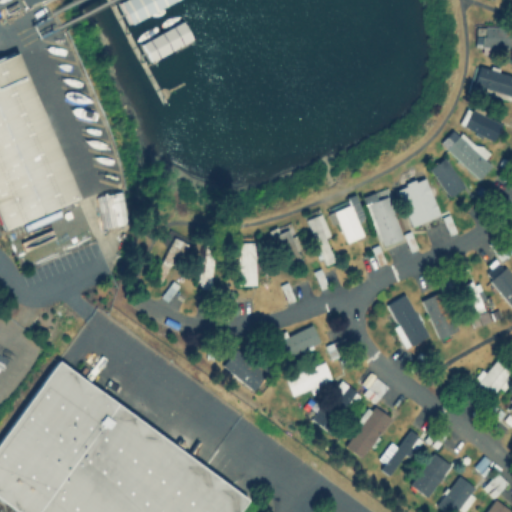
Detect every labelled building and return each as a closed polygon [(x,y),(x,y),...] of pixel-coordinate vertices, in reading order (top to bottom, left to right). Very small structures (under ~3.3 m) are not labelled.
[(175,0),(116,0),(127,22),(175,0)] [(511,47),(511,26),(473,25),(473,46),(511,47)] [(80,199),(6,230),(0,215),(0,59),(18,52),(80,199)] [(511,74),(473,65),(467,88),(511,100),(511,74)] [(492,140),(500,122),(464,107),(457,124),(492,140)] [(486,155),(453,125),(438,142),(477,178),(490,165),(483,158),(486,155)] [(427,168),(448,196),(463,185),(442,156),(427,168)] [(394,187),(409,225),(438,214),(423,176),(394,187)] [(94,196),(102,230),(126,224),(118,190),(94,196)] [(380,245),(401,238),(386,195),(376,199),(373,191),(362,195),(380,245)] [(345,242),(362,234),(355,220),(363,216),(353,193),(344,197),(347,204),(331,210),(345,242)] [(328,234),(319,212),(304,218),(318,250),(315,251),(321,265),(333,260),(323,236),(328,234)] [(300,254),(292,222),(269,228),(278,260),(300,254)] [(186,242),(167,236),(154,279),(162,282),(170,255),(181,258),(186,242)] [(237,284),(254,284),(253,241),(235,242),(237,284)] [(211,258),(198,257),(197,288),(210,288),(211,258)] [(511,276),(498,260),(482,273),(511,308),(511,276)] [(473,326),(491,318),(474,278),(461,283),(474,314),(469,316),(473,326)] [(437,338),(455,329),(437,291),(419,299),(437,338)] [(426,335),(403,293),(385,303),(396,324),(392,326),(403,348),(426,335)] [(318,343),(311,324),(281,336),(280,334),(272,337),(279,357),(318,343)] [(252,389),(266,370),(234,346),(220,365),(252,389)] [(499,386),(511,374),(511,373),(497,356),(472,378),(488,396),(499,386)] [(330,378),(322,361),(282,378),(290,395),(330,378)] [(250,501),(241,511),(14,511),(0,501),(0,446),(62,362),(250,501)] [(312,420),(327,430),(354,389),(338,379),(312,420)] [(388,415),(370,405),(344,447),(361,458),(388,415)] [(395,447),(388,442),(379,456),(384,459),(379,468),(388,475),(402,453),(408,457),(421,438),(407,429),(395,447)] [(408,484),(426,496),(448,464),(431,452),(408,484)] [(506,482),(496,472),(482,486),(492,496),(506,482)] [(460,511),(476,488),(456,474),(435,505),(444,511),(451,511),(454,507),(460,511)] [(482,511),(509,511),(511,511),(494,498),(482,511)]
